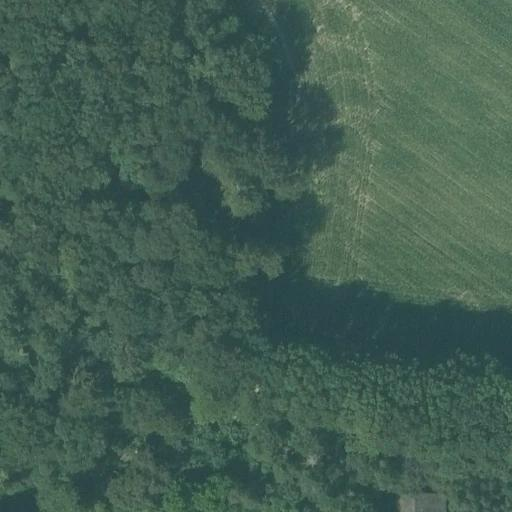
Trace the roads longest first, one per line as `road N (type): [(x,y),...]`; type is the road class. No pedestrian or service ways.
road 1 (track): [(0,371),(511,423)]
road 2 (track): [(323,511),(317,501),(131,456),(105,426),(109,383)]
